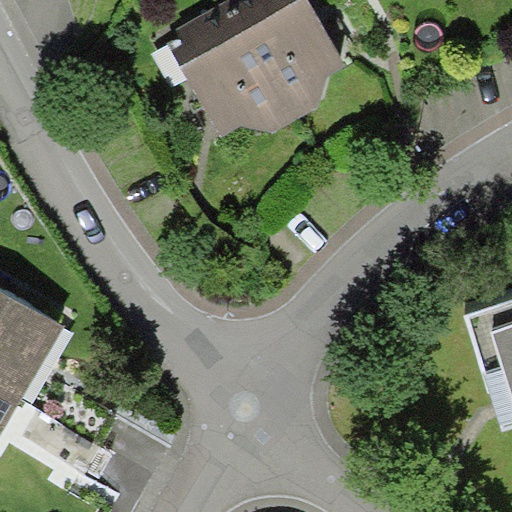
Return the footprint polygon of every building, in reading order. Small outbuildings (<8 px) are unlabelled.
[(218,0),(168,0),(135,18),(200,142),(233,125),(269,146),(283,122),(218,0)] [(298,0),(222,0),(286,119),(308,119),(312,77),(336,60),(298,0)] [(511,281),(449,302),(486,414),(506,408),(511,426),(511,281)] [(0,287),(0,389),(20,401),(64,324),(0,287)] [(117,414),(54,379),(21,438),(85,473),(117,414)] [(0,435),(20,401),(0,389),(0,435)]
